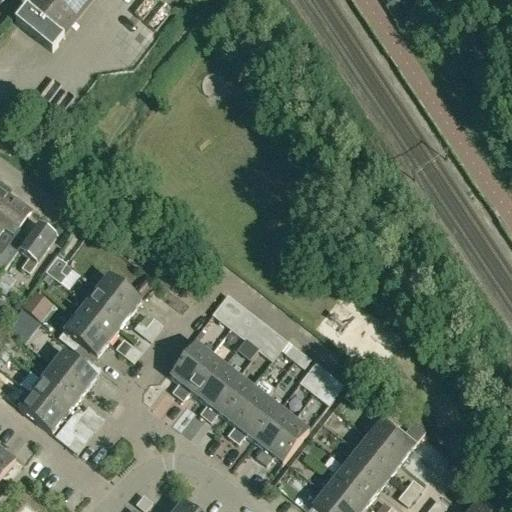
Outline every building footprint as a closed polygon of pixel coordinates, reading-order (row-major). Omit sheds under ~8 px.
[(27,9),(15,24),(52,54),(64,40),(62,38),(92,0),(37,0),(29,11),(27,9)] [(0,217),(12,200),(0,192),(0,217)] [(29,239),(18,232),(30,213),(12,200),(0,217),(0,277),(19,253),(29,239)] [(22,272),(30,277),(55,240),(37,228),(29,239),(19,253),(30,261),(22,272)] [(56,260),(45,275),(61,286),(66,279),(59,274),(65,267),(56,260)] [(3,275),(0,279),(0,294),(5,298),(15,283),(3,275)] [(97,292),(130,319),(142,305),(109,278),(97,292)] [(86,306),(119,333),(130,319),(97,292),(86,306)] [(53,308),(35,294),(22,310),(39,325),(53,308)] [(230,332),(246,313),(228,299),(212,319),(230,332)] [(75,320),(108,347),(119,333),(86,306),(75,320)] [(244,343),(259,324),(246,313),(230,332),(244,343)] [(80,347),(97,361),(108,347),(75,320),(63,334),(64,334),(59,341),(75,353),(80,347)] [(140,326),(139,326),(155,338),(162,329),(154,323),(147,331),(140,326)] [(258,354),(273,335),(259,324),(244,343),(258,354)] [(155,338),(139,326),(134,332),(150,345),(155,338)] [(272,365),(282,352),(287,345),(273,335),(258,354),(272,365)] [(116,353),(124,359),(133,366),(140,357),(123,343),(116,353)] [(176,400),(210,358),(195,346),(169,381),(178,388),(172,397),(176,400)] [(285,358),(293,364),(300,356),(292,349),(285,358)] [(80,367),(63,354),(52,368),(85,395),(96,381),(96,380),(101,374),(85,361),(80,367)] [(300,356),(293,364),(303,372),(310,363),(300,356)] [(210,358),(176,400),(182,404),(188,395),(197,402),(224,368),(210,358)] [(315,367),(310,374),(300,387),(314,398),(324,385),(329,378),(315,367)] [(41,382),(74,409),(85,395),(52,368),(41,382)] [(199,418),(204,422),(238,379),(224,368),(197,402),(206,409),(199,418)] [(329,378),(324,385),(314,398),(328,409),(343,389),(329,378)] [(252,390),(238,379),(204,422),(210,426),(217,417),(226,424),(252,390)] [(30,396),(63,423),(74,409),(41,382),(30,396)] [(30,396),(28,398),(15,388),(5,401),(52,437),(63,423),(30,396)] [(356,410),(366,398),(353,388),(344,400),(356,410)] [(227,439),(233,443),(265,401),(252,390),(226,424),(234,430),(227,439)] [(279,412),(265,401),(233,443),(238,447),(245,439),(253,446),(279,412)] [(88,410),(83,416),(99,428),(104,422),(88,410)] [(293,422),(279,412),(253,446),(262,452),(255,461),(261,465),(293,422)] [(99,428),(83,416),(78,422),(94,435),(99,428)] [(400,468),(412,454),(411,453),(416,446),(404,437),(383,420),(367,441),(400,468)] [(293,422),(261,465),(266,469),(272,460),(282,468),(308,434),(293,422)] [(414,424),(404,437),(416,446),(425,435),(414,424)] [(75,441),(68,450),(77,457),(84,447),(75,441)] [(356,454),(390,481),(400,468),(367,441),(356,454)] [(0,454),(0,482),(2,480),(8,485),(21,469),(15,465),(1,453),(0,454)] [(345,468),(379,495),(390,481),(356,454),(345,468)] [(379,495),(345,468),(334,481),(368,508),(379,495)] [(365,511),(368,508),(334,481),(323,495),(344,511),(365,511)] [(412,485),(405,494),(414,501),(421,492),(412,485)] [(407,510),(414,501),(405,494),(398,503),(407,510)] [(344,511),(323,495),(312,509),(315,511),(344,511)] [(470,511),(496,511),(498,510),(482,497),(478,503),(477,504),(470,511)] [(146,511),(151,506),(143,499),(135,508),(140,511),(146,511)] [(430,511),(429,511),(443,511),(446,510),(437,503),(430,511)]
